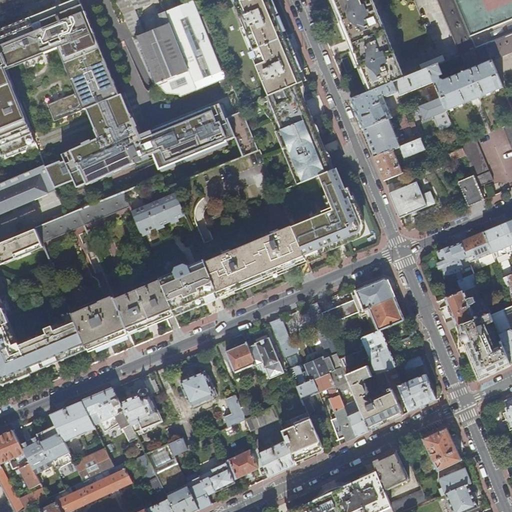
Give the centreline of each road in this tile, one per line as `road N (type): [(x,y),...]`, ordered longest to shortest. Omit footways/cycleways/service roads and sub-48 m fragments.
road 1 (residential): [(0,422),(400,252)]
road 2 (residential): [(400,252),(295,0)]
road 3 (residential): [(462,404),(230,511)]
road 4 (residential): [(462,404),(400,252)]
road 5 (residential): [(400,252),(511,206)]
